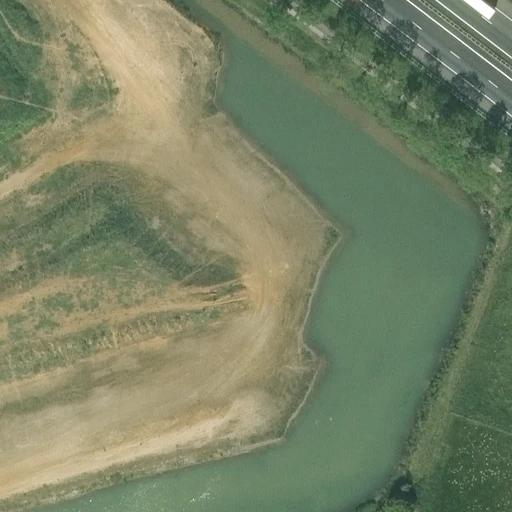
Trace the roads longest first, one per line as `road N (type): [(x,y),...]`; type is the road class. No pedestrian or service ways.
road 1 (unclassified): [(511,176),(281,0)]
road 2 (motorway): [(385,0),(511,97)]
